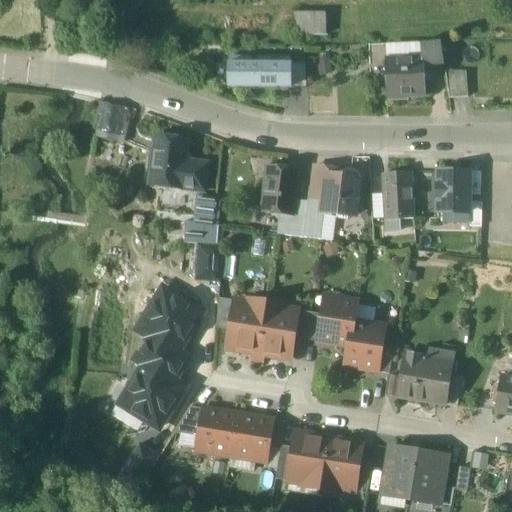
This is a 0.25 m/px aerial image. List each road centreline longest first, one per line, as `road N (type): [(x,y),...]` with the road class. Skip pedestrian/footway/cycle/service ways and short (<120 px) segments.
road 1 (residential): [(0,68),(103,82),(265,135),(511,140)]
road 2 (residential): [(511,447),(308,413),(297,402)]
